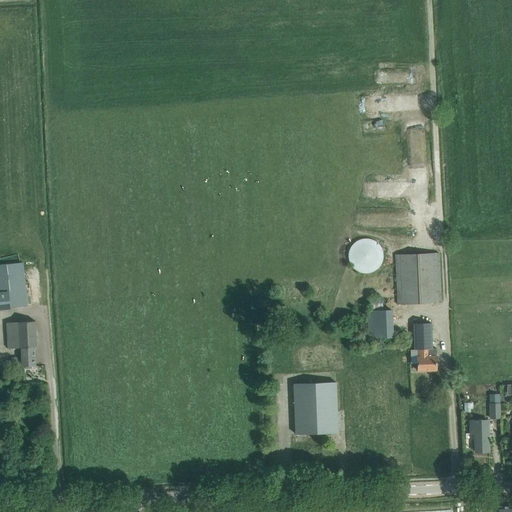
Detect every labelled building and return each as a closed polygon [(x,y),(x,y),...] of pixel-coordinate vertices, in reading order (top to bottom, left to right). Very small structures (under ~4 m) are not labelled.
[(371,122),(371,126),(373,126),(373,130),(378,130),(379,123),(371,122)] [(374,241),(370,239),(362,239),(355,243),(351,247),(349,254),(350,263),(354,269),(359,272),(367,274),(373,272),(378,269),(379,267),(382,261),(383,257),(382,251),(380,246),(374,241)] [(395,255),(397,294),(397,304),(441,302),(439,253),(395,255)] [(6,264),(0,265),(3,291),(9,291),(11,308),(27,306),(26,296),(23,262),(6,264)] [(0,291),(0,310),(11,309),(11,308),(9,291),(3,291),(0,291)] [(385,310),(385,296),(372,296),(372,310),(369,310),(370,338),(397,338),(396,309),(385,310)] [(22,366),(25,366),(25,369),(32,369),(32,365),(35,365),(34,347),(37,347),(35,321),(7,323),(8,348),(21,348),(22,366)] [(436,348),(432,348),(431,323),(413,323),(414,349),(419,349),(419,357),(417,357),(418,371),(436,370),(436,357),(436,348)] [(294,384),(295,424),(295,434),(338,432),(336,382),(294,384)] [(500,417),(499,396),(489,396),(490,418),(500,417)] [(470,420),(470,424),(470,434),(475,434),(475,452),(489,451),(488,420),(470,420)]
